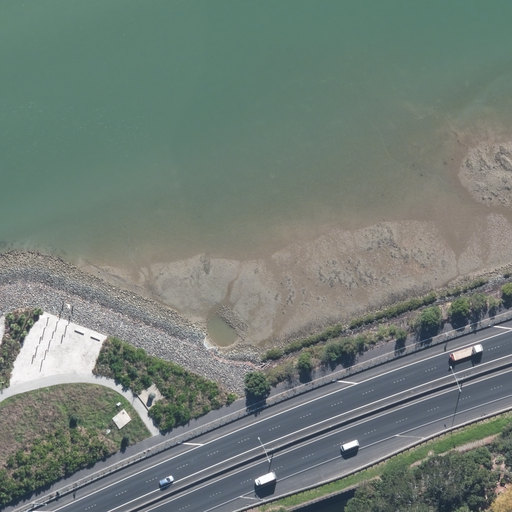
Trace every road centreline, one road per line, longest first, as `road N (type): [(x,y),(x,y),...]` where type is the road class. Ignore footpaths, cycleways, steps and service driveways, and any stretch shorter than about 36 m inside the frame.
road 1 (motorway): [(79,511),(291,421),(511,342)]
road 2 (motorway): [(511,384),(397,421),(173,511)]
